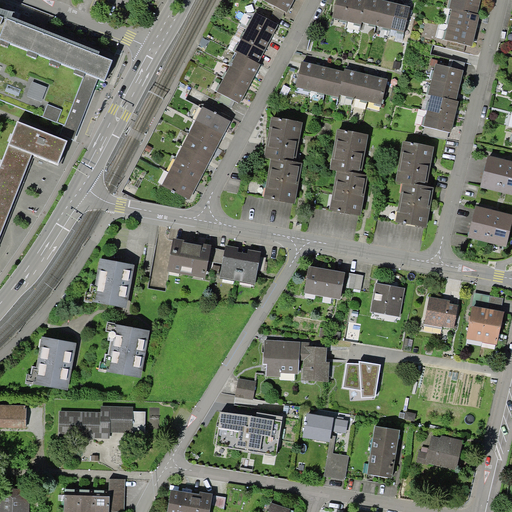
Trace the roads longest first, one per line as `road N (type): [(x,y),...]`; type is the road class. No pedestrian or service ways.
road 1 (residential): [(161,476),(303,242)]
road 2 (residential): [(501,0),(437,266)]
road 3 (residential): [(199,222),(314,0)]
road 4 (secondary): [(77,197),(156,51)]
road 5 (residential): [(161,476),(190,472),(320,491)]
road 6 (residential): [(478,511),(511,362)]
road 7 (residential): [(156,51),(29,0)]
road 8 (residential): [(437,266),(303,242)]
road 9 (secondary): [(0,302),(77,197)]
road 10 (residential): [(199,222),(77,197)]
